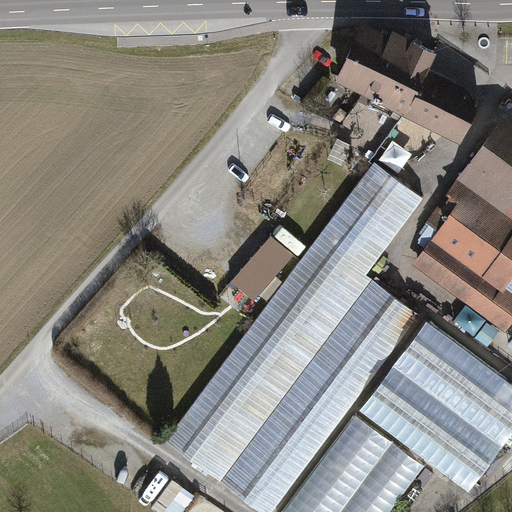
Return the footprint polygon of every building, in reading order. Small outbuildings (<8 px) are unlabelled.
[(363,25),(339,74),(366,87),(360,98),(391,113),(396,102),(461,133),(478,99),(423,73),(433,53),(392,33),(388,43),(373,35),(375,31),(363,25)] [(511,125),(501,118),(426,223),(437,231),(411,267),(506,335),(511,326),(511,125)] [(393,139),(382,159),(404,171),(415,150),(393,139)] [(166,442),(263,511),(271,511),(419,315),(365,274),(421,197),(374,162),(166,442)] [(293,257),(270,236),(229,279),(233,283),(252,301),(293,257)] [(511,383),(427,319),(361,406),(468,487),(511,428),(511,383)] [(391,511),(426,464),(356,413),(283,511),(391,511)] [(181,511),(195,492),(173,477),(153,507),(160,511),(181,511)]
